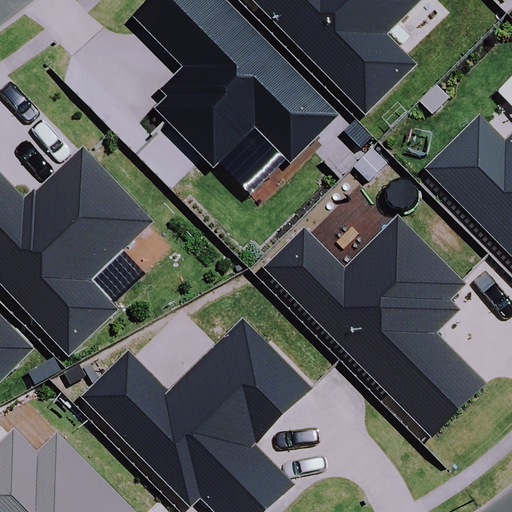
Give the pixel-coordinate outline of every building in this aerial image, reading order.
[(298,160),(346,114),(234,0),(157,0),(143,15),(191,64),(169,87),(176,94),(164,107),(221,165),(263,124),(298,160)] [(263,0),(372,110),(421,61),(393,33),(426,0),(263,0)] [(511,136),(488,113),(434,166),(511,245),(511,136)] [(0,166),(0,270),(76,352),(123,308),(97,280),(159,223),(90,149),(33,202),(0,166)] [(312,229),(273,267),(439,437),(493,384),(442,331),(465,309),(454,299),(471,283),(405,217),(352,270),(312,229)] [(0,386),(40,347),(0,306),(0,386)] [(136,352),(92,395),(198,503),(208,493),(226,511),(271,511),(300,484),(260,444),(318,388),(252,322),(177,394),(136,352)] [(0,511),(140,511),(65,436),(46,454),(22,429),(0,450),(0,511)]
